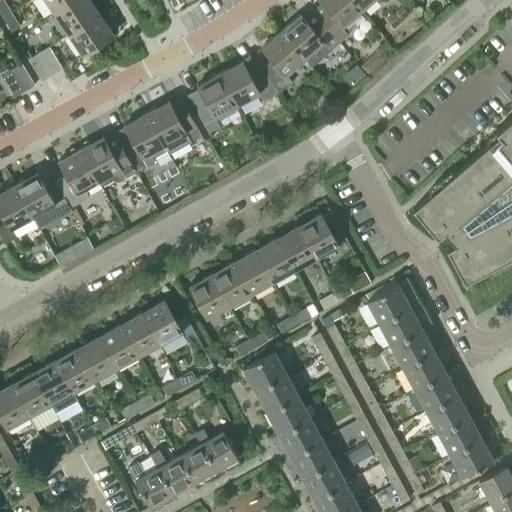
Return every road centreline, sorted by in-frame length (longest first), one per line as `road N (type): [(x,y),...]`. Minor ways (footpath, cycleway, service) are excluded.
road 1 (tertiary): [(3,323),(340,133)]
road 2 (residential): [(0,149),(259,0)]
road 3 (tertiary): [(340,133),(487,0)]
road 4 (residential): [(426,260),(399,237),(340,133)]
road 5 (residential): [(426,260),(475,350),(511,331)]
